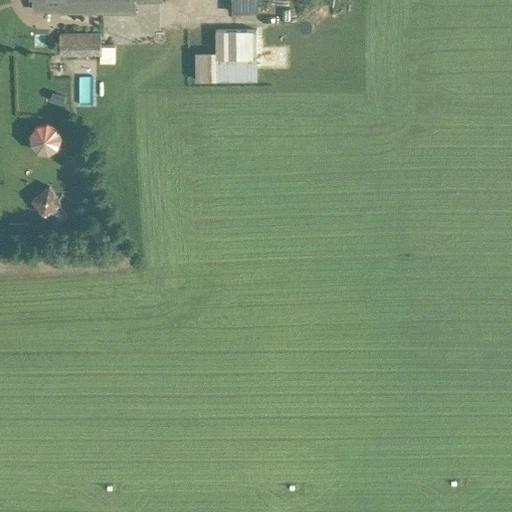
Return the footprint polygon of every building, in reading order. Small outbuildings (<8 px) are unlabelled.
[(60,0),(60,12),(136,12),(136,0),(135,0),(60,0)] [(257,11),(257,0),(227,0),(228,12),(257,11)] [(197,51),(197,79),(257,79),(256,30),(256,29),(216,30),(216,51),(197,51)] [(61,34),(61,53),(101,53),(101,44),(101,34),(61,34)] [(101,53),(101,62),(115,62),(115,44),(101,44),(101,53)] [(43,226),(65,215),(50,185),(28,196),(43,226)]
